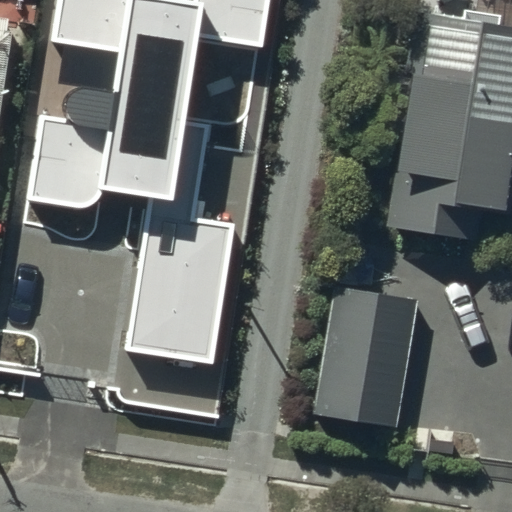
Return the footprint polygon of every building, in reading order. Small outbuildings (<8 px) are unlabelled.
[(274,0),(205,0),(204,11),(153,4),(132,137),(169,143),(161,193),(242,206),(274,0)] [(511,126),(511,25),(416,11),(385,220),(495,237),(511,126)] [(123,46),(43,33),(29,115),(109,128),(123,46)] [(0,101),(9,45),(0,43),(0,101)] [(406,297),(325,284),(305,410),(386,423),(406,297)]
